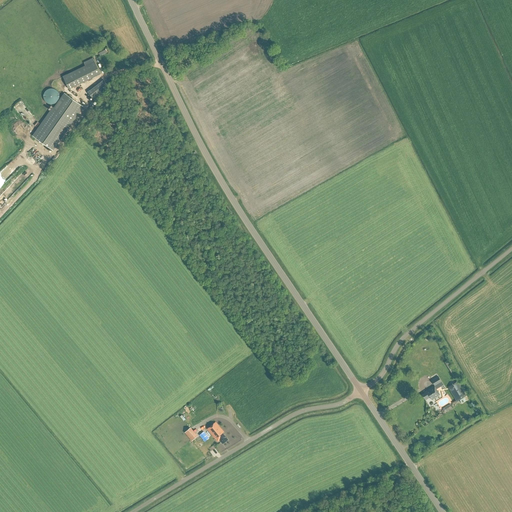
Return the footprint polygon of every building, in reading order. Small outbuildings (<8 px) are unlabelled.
[(97,55),(99,54),(100,56),(107,52),(105,46),(98,50),(95,52),(97,55)] [(85,65),(67,75),(63,76),(69,89),(100,74),(93,58),(84,62),(85,65)] [(86,90),(91,97),(107,87),(103,79),(86,90)] [(59,96),(59,94),(59,93),(58,92),(57,90),(55,89),(54,89),(52,89),(51,88),(50,89),(48,89),(47,90),(46,91),(45,92),(44,94),(44,95),(44,96),(44,98),(44,99),(45,101),(46,102),(47,103),(48,104),(50,104),(51,104),(53,104),(54,104),(55,103),(57,102),(58,101),(59,100),(59,98),(59,97),(59,96)] [(83,106),(70,97),(64,93),(53,108),(52,107),(32,135),(52,150),(83,106)] [(444,385),(439,376),(432,380),(435,385),(424,392),(425,393),(422,394),(425,400),(430,397),(432,400),(440,395),(437,389),(444,385)] [(457,381),(448,388),(457,402),(459,400),(464,397),(466,396),(457,381)] [(174,429),(177,432),(185,425),(183,422),(174,429)] [(223,432),(216,422),(207,429),(217,442),(219,440),(223,444),(228,439),(223,432)] [(190,428),(185,432),(192,441),(198,435),(194,430),(193,431),(190,428)] [(171,449),(174,446),(171,443),(168,445),(169,446),(165,449),(169,455),(173,451),(171,449)]
